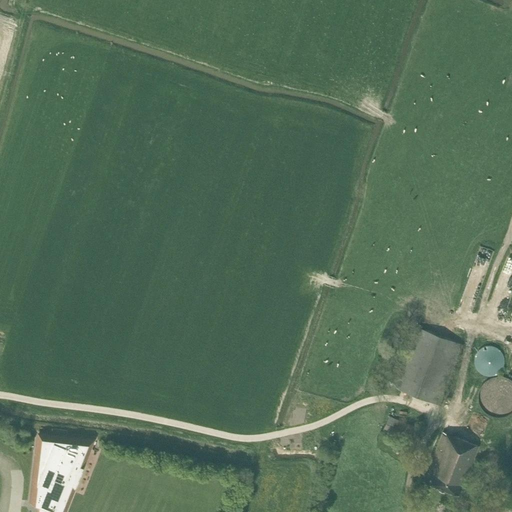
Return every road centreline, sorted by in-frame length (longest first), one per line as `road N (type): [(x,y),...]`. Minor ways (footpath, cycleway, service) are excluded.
road 1 (unclassified): [(364,402),(311,426),(240,437),(0,394)]
road 2 (track): [(511,227),(448,416),(436,411)]
